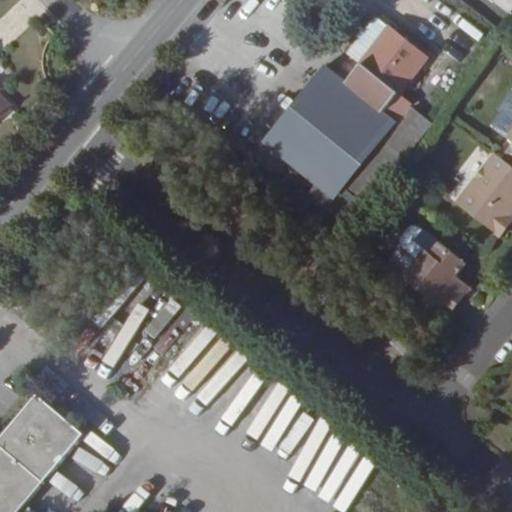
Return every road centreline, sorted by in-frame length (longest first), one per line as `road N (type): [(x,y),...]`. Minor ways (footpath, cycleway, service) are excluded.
road 1 (residential): [(60,146),(294,331),(324,335)]
road 2 (residential): [(324,335),(314,309),(75,127)]
road 3 (residential): [(427,419),(511,310)]
road 4 (residential): [(427,419),(324,335)]
